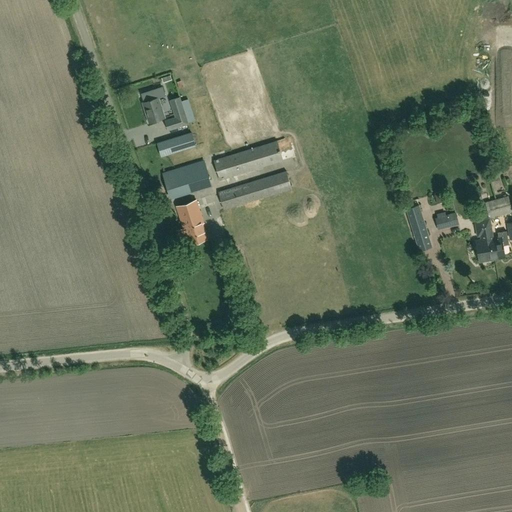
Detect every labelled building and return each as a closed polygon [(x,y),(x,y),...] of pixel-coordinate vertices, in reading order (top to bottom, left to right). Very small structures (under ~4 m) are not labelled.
[(149,123),(164,118),(158,98),(143,103),(149,123)] [(170,101),(175,117),(165,120),(168,131),(188,125),(179,98),(170,101)] [(161,157),(196,146),(191,132),(157,143),(161,157)] [(283,160),(277,141),(213,161),(219,180),(283,160)] [(171,198),(211,186),(204,163),(164,176),(171,198)] [(286,172),(218,192),(224,210),(291,189),(286,172)] [(441,191),(434,193),(437,204),(444,202),(441,191)] [(490,217),(511,210),(511,208),(509,196),(485,202),(488,212),(482,213),(483,219),(475,220),(478,236),(480,236),(481,240),(476,241),(479,262),(504,257),(503,245),(509,244),(506,231),(497,233),(498,237),(493,238),(491,226),(490,217)] [(190,243),(206,238),(201,224),(203,223),(196,200),(176,206),(183,229),(186,229),(190,243)] [(407,210),(419,249),(418,249),(419,251),(432,248),(420,206),(407,210)] [(456,214),(448,216),(436,219),(439,230),(459,225),(456,214)]
